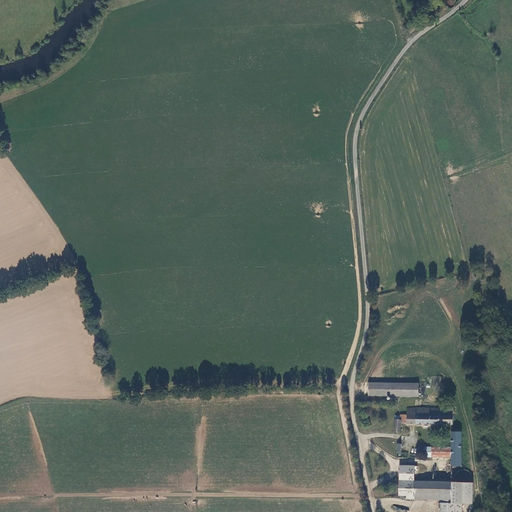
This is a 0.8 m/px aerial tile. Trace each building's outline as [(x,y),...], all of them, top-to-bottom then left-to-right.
[(421,382),(369,383),(369,395),(422,394),(421,382)] [(441,413),(441,407),(409,407),(409,412),(409,420),(409,422),(455,422),(455,414),(441,413)] [(409,420),(409,412),(402,411),(402,414),(395,414),(395,417),(402,418),(402,420),(409,420)] [(453,430),(453,446),(453,456),(453,464),(462,465),(462,430),(453,430)] [(453,446),(433,446),(433,456),(453,456),(453,446)] [(453,480),(416,480),(416,465),(401,466),(401,495),(443,495),(443,511),(464,511),(465,501),(451,501),(451,495),(453,495),(453,480)] [(434,479),(453,479),(453,470),(434,470),(434,479)]
